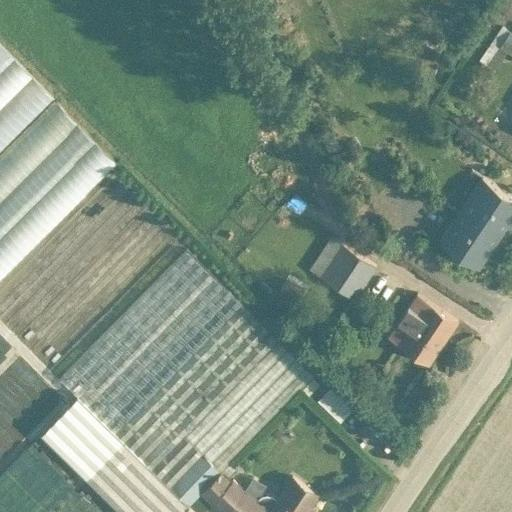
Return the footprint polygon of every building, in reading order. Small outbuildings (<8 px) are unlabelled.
[(0,41),(0,281),(121,161),(0,41)] [(441,240),(483,267),(511,221),(511,191),(485,173),(441,240)] [(381,268),(334,237),(312,269),(360,300),(381,268)] [(179,511),(316,376),(190,250),(63,376),(128,441),(97,471),(137,511),(179,511)] [(461,322),(420,294),(393,334),(434,362),(461,322)] [(307,394),(332,417),(352,395),(327,372),(307,394)] [(230,469),(206,498),(222,511),(313,511),(326,494),(293,475),(274,506),(230,469)]
